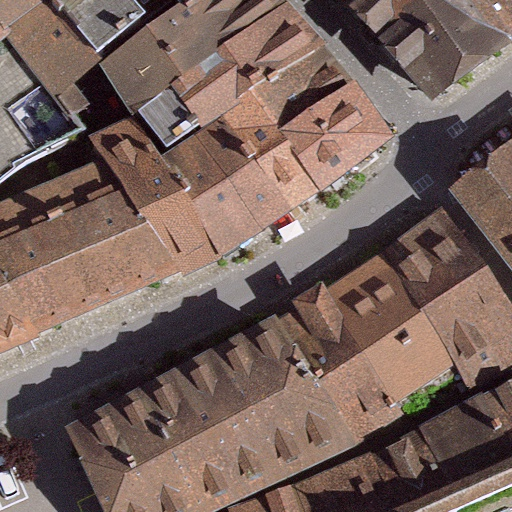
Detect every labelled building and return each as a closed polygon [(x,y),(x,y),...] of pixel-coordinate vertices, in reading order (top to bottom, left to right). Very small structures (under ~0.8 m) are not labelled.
[(38,0),(0,0),(0,38),(11,54),(54,108),(97,75),(96,74),(38,0)] [(163,0),(38,0),(96,74),(174,13),(163,0)] [(274,0),(203,0),(102,78),(139,125),(168,102),(284,13),(274,0)] [(330,0),(346,19),(369,0),(330,0)] [(369,0),(346,19),(379,58),(435,12),(449,0),(369,0)] [(511,0),(449,0),(435,12),(489,80),(511,61),(511,0)] [(435,12),(379,58),(432,124),(489,80),(435,12)] [(284,13),(168,102),(199,143),(222,127),(249,108),(317,56),(284,13)] [(0,38),(0,62),(11,54),(0,38)] [(317,56),(249,108),(277,148),(348,96),(317,56)] [(348,96),(277,148),(317,205),(390,153),(348,96)] [(249,108),(222,127),(290,224),(317,205),(277,148),(249,108)] [(132,125),(90,149),(102,171),(169,287),(215,267),(159,170),(132,125)] [(199,143),(194,146),(262,243),(290,224),(222,127),(199,143)] [(159,170),(215,267),(262,243),(194,146),(159,170)] [(511,154),(453,200),(511,275),(511,154)] [(102,171),(0,219),(0,277),(41,348),(169,287),(102,171)] [(511,319),(442,216),(376,262),(449,373),(468,398),(511,368),(511,319)] [(395,409),(449,373),(376,262),(321,298),(395,409)] [(0,277),(0,371),(41,348),(0,277)] [(395,409),(321,298),(274,329),(355,452),(403,421),(395,409)] [(97,511),(208,511),(355,452),(274,329),(66,442),(97,511)] [(511,400),(489,412),(511,461),(511,400)] [(511,461),(489,412),(416,447),(442,505),(511,472),(511,461)] [(416,447),(374,466),(394,511),(427,511),(442,505),(416,447)] [(394,511),(374,466),(291,502),(295,511),(394,511)] [(511,472),(442,505),(427,511),(490,511),(511,502),(511,472)] [(295,511),(291,502),(266,511),(295,511)]
